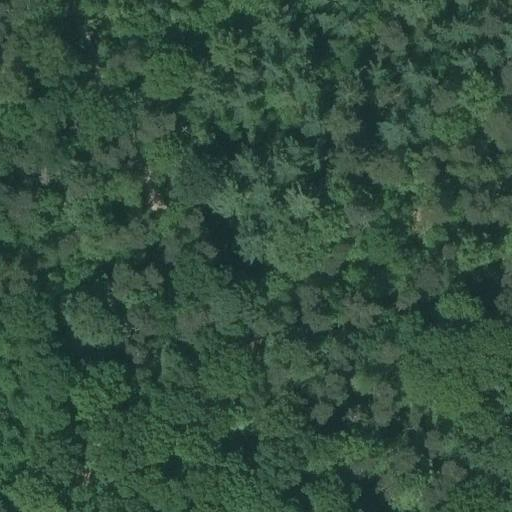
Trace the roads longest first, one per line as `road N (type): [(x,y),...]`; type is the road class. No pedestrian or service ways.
road 1 (track): [(347,511),(196,286),(67,0)]
road 2 (track): [(196,286),(511,63)]
